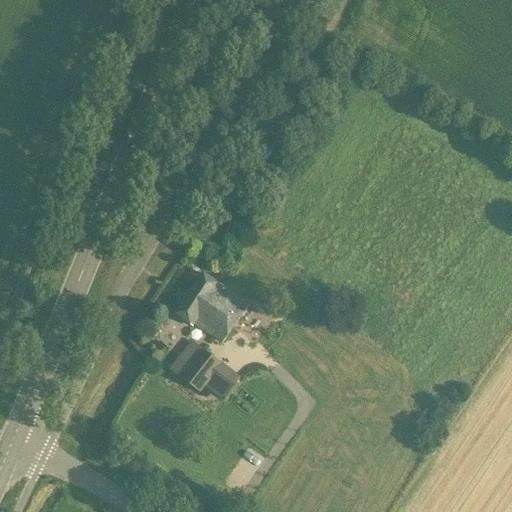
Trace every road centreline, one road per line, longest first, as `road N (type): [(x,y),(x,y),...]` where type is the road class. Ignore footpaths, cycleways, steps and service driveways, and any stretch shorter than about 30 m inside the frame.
road 1 (tertiary): [(12,439),(195,0)]
road 2 (unclassified): [(137,511),(12,439)]
